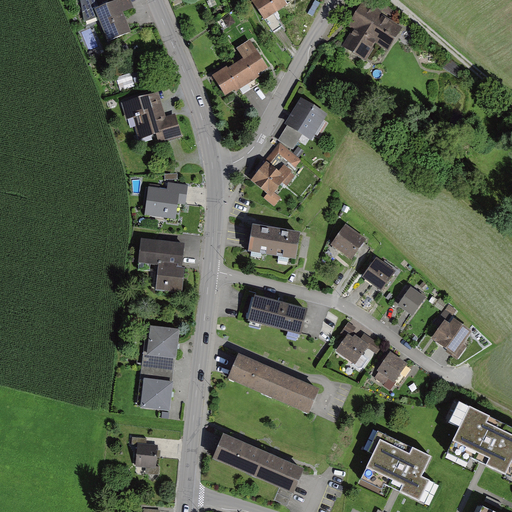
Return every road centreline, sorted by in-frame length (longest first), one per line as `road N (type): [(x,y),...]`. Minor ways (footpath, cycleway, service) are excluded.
road 1 (residential): [(461,383),(345,303),(212,270)]
road 2 (tertiary): [(212,270),(187,490)]
road 3 (residential): [(334,0),(252,149),(213,167)]
road 4 (tertiary): [(154,0),(200,108),(213,167)]
road 5 (track): [(394,0),(511,101)]
